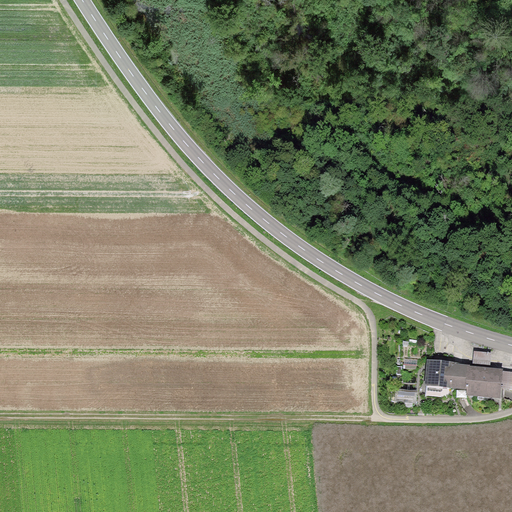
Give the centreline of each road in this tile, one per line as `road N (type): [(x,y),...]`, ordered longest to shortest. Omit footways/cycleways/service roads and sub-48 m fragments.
road 1 (tertiary): [(511,344),(392,301),(281,232),(173,128),(83,0)]
road 2 (track): [(0,416),(382,415)]
